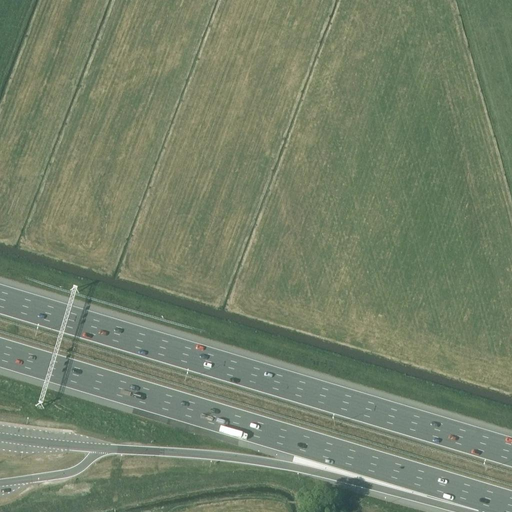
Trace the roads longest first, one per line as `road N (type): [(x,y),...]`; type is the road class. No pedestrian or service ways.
road 1 (motorway): [(511,453),(0,300)]
road 2 (motorway): [(0,352),(484,498)]
road 3 (motorway): [(99,448),(263,461),(388,490),(484,498)]
